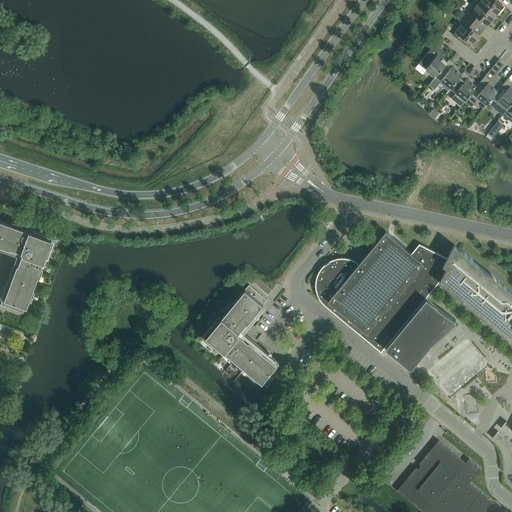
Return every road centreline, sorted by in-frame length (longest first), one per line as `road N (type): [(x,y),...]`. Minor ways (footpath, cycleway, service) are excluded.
road 1 (residential): [(511,502),(495,485),(489,451),(300,296),(296,279),(342,223),(344,201)]
road 2 (secondary): [(0,178),(96,210),(148,215),(234,190),(269,161)]
road 3 (secondary): [(260,141),(194,186),(146,195),(100,190),(0,158)]
road 4 (secondary): [(281,148),(384,0)]
road 5 (secondary): [(363,0),(260,141)]
road 6 (residential): [(511,236),(344,201)]
